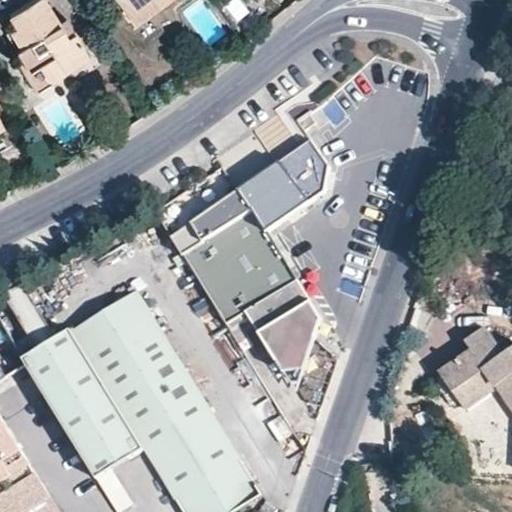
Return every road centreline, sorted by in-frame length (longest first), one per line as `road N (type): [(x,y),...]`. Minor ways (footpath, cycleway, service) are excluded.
road 1 (tertiary): [(472,68),(315,511)]
road 2 (residential): [(0,233),(192,123),(294,34)]
road 3 (residential): [(294,34),(343,16),(379,15),(459,45),(472,68)]
